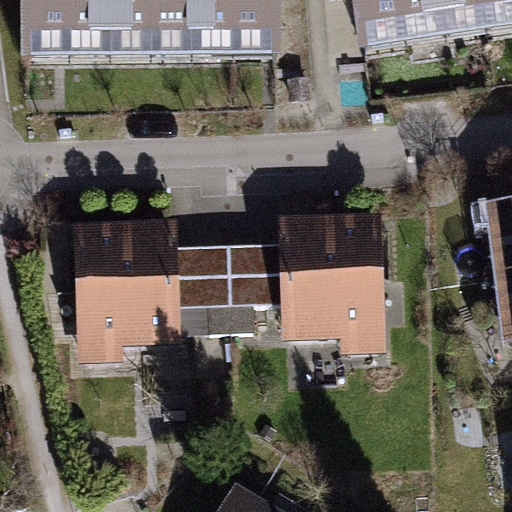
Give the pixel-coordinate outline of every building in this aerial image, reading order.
[(26,0),(28,80),(291,75),(289,0),(26,0)] [(511,0),(356,0),(366,64),(511,42),(511,0)] [(511,219),(495,221),(509,364),(511,363),(511,219)] [(285,314),(286,356),(394,354),(387,227),(283,231),(283,256),(285,314)] [(77,238),(78,359),(185,357),(183,314),(182,259),(181,235),(77,238)] [(283,256),(182,259),(183,314),(285,314),(283,256)] [(270,511),(240,494),(228,511),(270,511)]
